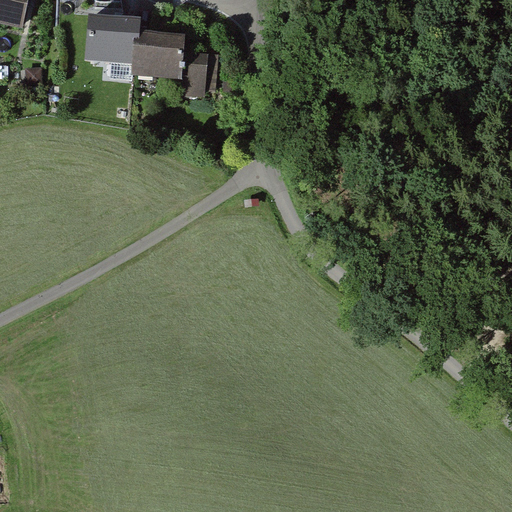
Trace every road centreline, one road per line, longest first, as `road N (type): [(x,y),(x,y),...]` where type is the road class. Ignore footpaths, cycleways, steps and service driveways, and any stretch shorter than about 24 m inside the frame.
road 1 (residential): [(253,6),(261,160),(292,228),(335,270)]
road 2 (track): [(335,270),(511,419)]
